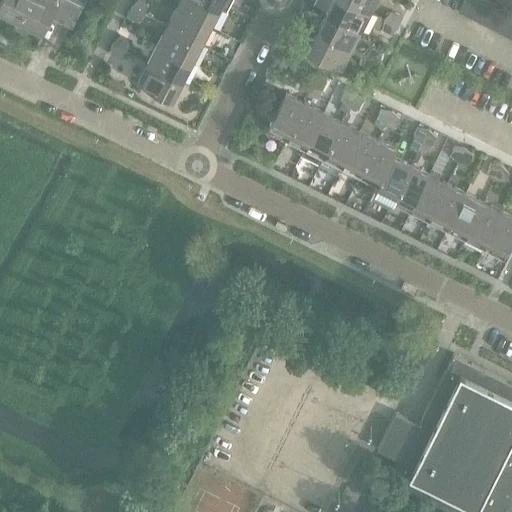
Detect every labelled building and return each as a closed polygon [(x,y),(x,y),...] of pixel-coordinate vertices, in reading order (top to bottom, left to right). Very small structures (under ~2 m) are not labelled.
[(2,0),(0,5),(0,10),(20,20),(30,0),(2,0)] [(30,0),(20,20),(44,32),(51,18),(73,29),(84,7),(87,0),(30,0)] [(132,7),(146,14),(148,5),(139,0),(132,7)] [(206,0),(180,0),(176,8),(211,26),(220,8),(220,7),(206,0)] [(206,0),(220,7),(220,8),(227,11),(233,0),(206,0)] [(346,0),(334,0),(327,13),(362,31),(371,13),(346,0)] [(346,0),(371,13),(377,0),(346,0)] [(464,0),(459,12),(469,17),(477,0),(464,0)] [(481,0),(477,0),(469,17),(478,22),(488,3),(481,0)] [(488,3),(478,22),(489,27),(498,8),(488,3)] [(146,14),(132,7),(130,18),(139,22),(146,14)] [(167,25),(202,43),(211,26),(176,8),(167,25)] [(498,8),(489,27),(498,32),(508,13),(498,8)] [(392,12),(385,20),(399,27),(401,16),(392,12)] [(327,13),(318,31),(352,49),(362,31),(327,13)] [(511,15),(508,13),(498,32),(508,37),(511,28),(511,15)] [(392,34),(398,28),(399,27),(385,20),(383,30),(392,34)] [(167,25),(158,44),(192,62),(202,43),(167,25)] [(343,68),(352,49),(318,31),(309,51),(343,68)] [(113,44),(127,51),(129,41),(120,37),(113,44)] [(120,58),(127,51),(113,44),(111,54),(120,58)] [(158,44),(148,62),(182,80),(192,62),(158,44)] [(366,56),(381,63),(382,54),(373,49),(366,56)] [(373,71),(379,65),(381,63),(366,56),(364,66),(373,71)] [(173,98),(182,80),(148,62),(138,81),(173,98)] [(305,82),(313,89),(320,74),(310,73),(305,82)] [(320,74),(313,89),(322,90),(327,81),(320,74)] [(342,100),(349,107),(357,93),(346,91),(342,100)] [(269,128),(289,137),(306,103),(287,93),(269,128)] [(357,93),(349,107),(359,109),(364,100),(357,93)] [(306,103),(289,137),(305,146),(300,155),(302,156),(324,112),(306,103)] [(378,118),(386,126),(393,111),(382,109),(378,118)] [(393,111),(386,126),(396,127),(401,118),(393,111)] [(324,112),(302,156),(319,164),(324,155),(325,156),(343,121),(324,112)] [(343,121),(325,156),(343,165),(360,130),(343,121)] [(414,136),(422,144),(430,129),(419,127),(414,136)] [(430,129),(422,144),(433,146),(437,137),(430,129)] [(360,130),(343,165),(361,174),(379,139),(360,130)] [(379,139),(361,174),(378,183),(375,189),(371,198),(372,199),(397,148),(379,139)] [(451,155),(459,162),(466,148),(456,146),(451,155)] [(397,148),(372,199),(388,207),(393,198),(395,199),(412,166),(394,157),(398,149),(397,148)] [(466,148),(459,162),(469,164),(474,155),(466,148)] [(488,173),(495,180),(502,166),(492,164),(488,173)] [(412,166),(395,199),(413,208),(430,175),(412,166)] [(502,166),(495,180),(505,182),(509,173),(502,166)] [(430,175),(413,208),(431,217),(448,184),(430,175)] [(448,184),(431,217),(450,226),(467,193),(448,184)] [(467,193),(450,226),(467,235),(484,202),(467,193)] [(484,202),(467,235),(486,245),(503,211),(484,202)] [(511,215),(503,211),(486,245),(505,254),(511,240),(511,215)] [(402,459),(391,480),(455,511),(504,511),(508,506),(511,507),(511,382),(454,354),(420,423),(397,411),(379,448),(402,459)]
